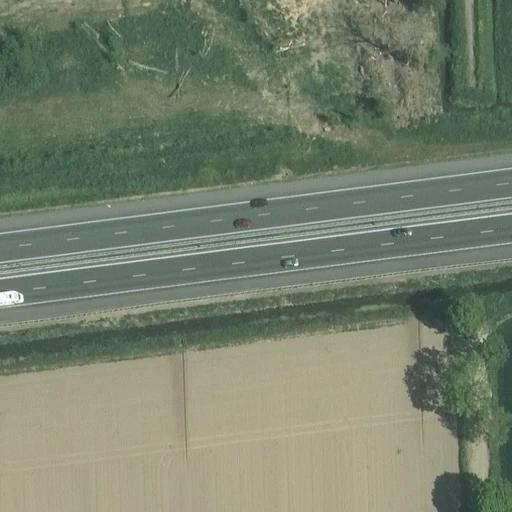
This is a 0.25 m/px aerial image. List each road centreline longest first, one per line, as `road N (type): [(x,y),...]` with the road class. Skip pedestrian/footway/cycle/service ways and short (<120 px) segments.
road 1 (motorway): [(511,182),(0,248)]
road 2 (motorway): [(0,294),(511,229)]
road 3 (track): [(482,511),(473,300)]
